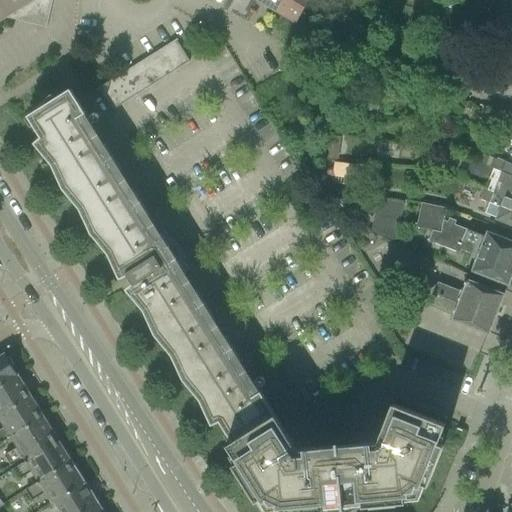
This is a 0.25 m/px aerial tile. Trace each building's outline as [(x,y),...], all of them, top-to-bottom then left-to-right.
[(0,0),(0,19),(3,17),(46,27),(52,0),(0,0)] [(256,0),(256,1),(276,12),(282,0),(256,0)] [(282,0),(276,12),(297,24),(297,23),(296,22),(309,0),(282,0)] [(511,9),(501,6),(497,18),(511,23),(511,9)] [(511,23),(497,18),(492,32),(511,39),(511,23)] [(462,37),(461,48),(480,50),(501,59),(505,50),(502,48),(501,48),(482,39),(462,37)] [(163,50),(176,41),(177,40),(177,39),(95,90),(96,91),(99,90),(112,111),(189,62),(183,51),(169,60),(163,50)] [(183,51),(176,41),(163,50),(169,60),(183,51)] [(511,85),(472,70),(467,84),(511,101),(511,85)] [(227,445),(232,454),(237,462),(232,465),(255,502),(258,500),(260,499),(267,509),(280,508),(280,511),(305,511),(324,510),(323,504),(332,504),(332,498),(352,496),(352,502),(361,501),(362,507),(405,503),(405,497),(417,496),(422,484),(427,486),(443,446),(438,443),(445,425),(392,404),(379,437),(371,443),(303,449),(294,445),(260,392),(70,90),(55,100),(51,95),(31,112),(32,114),(27,117),(46,147),(40,151),(51,165),(59,181),(62,179),(71,194),(68,196),(79,210),(87,226),(90,224),(99,238),(96,241),(107,254),(115,270),(122,267),(138,293),(132,297),(143,311),(151,327),(154,326),(163,340),(160,342),(171,356),(179,372),(182,370),(191,385),(188,387),(199,400),(207,416),(214,413),(219,430),(227,434),(232,442),(227,445)] [(348,92),(346,108),(377,112),(379,96),(348,92)] [(482,108),(477,121),(486,125),(495,128),(500,115),(482,108)] [(336,160),(339,137),(325,136),(322,159),(336,160)] [(482,155),(479,163),(481,164),(482,165),(494,169),(497,161),(496,160),(494,159),(484,156),(482,155)] [(497,161),(494,169),(511,176),(511,164),(498,159),(497,161)] [(339,172),(338,178),(342,183),(349,183),(353,179),(353,173),(349,169),(343,168),(339,172)] [(492,179),(487,190),(498,195),(511,200),(511,176),(494,169),(490,179),(492,179)] [(486,190),(482,201),(489,203),(485,214),(498,219),(510,224),(511,224),(511,200),(498,195),(487,190),(486,190)] [(378,197),(375,213),(401,216),(404,203),(378,197)] [(420,204),(415,229),(432,232),(428,241),(459,253),(460,250),(471,254),(465,267),(472,270),(489,277),(507,284),(511,272),(511,243),(504,240),(487,233),(486,236),(485,238),(466,230),(442,221),(445,209),(420,204)] [(401,216),(375,213),(372,230),(395,241),(401,216)] [(400,237),(398,244),(406,248),(408,240),(400,237)] [(452,320),(469,327),(488,334),(503,294),(468,281),(464,293),(437,282),(429,304),(454,314),(452,320)] [(388,318),(412,327),(417,314),(393,304),(388,318)] [(10,368),(10,365),(4,355),(0,358),(0,387),(16,377),(10,368)] [(0,415),(29,398),(23,388),(24,384),(20,378),(16,377),(0,387),(0,415)] [(0,444),(10,438),(42,418),(36,408),(36,404),(33,398),(29,398),(0,415),(0,422),(3,428),(0,430),(0,444)] [(22,459),(23,460),(55,439),(49,429),(50,425),(46,419),(42,418),(10,438),(16,449),(4,456),(10,466),(22,459)] [(25,462),(12,470),(19,480),(31,472),(33,475),(38,482),(38,483),(70,463),(70,462),(70,458),(66,451),(62,450),(55,439),(23,460),(25,462)] [(38,483),(26,491),(32,501),(44,493),(51,504),(53,503),(83,483),(82,482),(83,478),(79,472),(75,471),(70,463),(38,483)] [(83,483),(53,503),(58,511),(83,511),(96,504),(91,496),(92,493),(88,486),(84,485),(83,483)]
